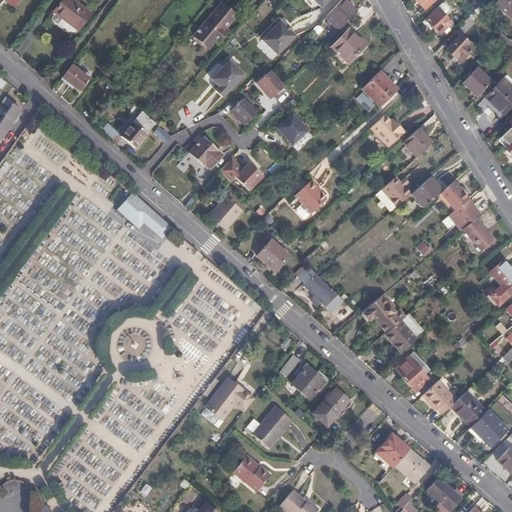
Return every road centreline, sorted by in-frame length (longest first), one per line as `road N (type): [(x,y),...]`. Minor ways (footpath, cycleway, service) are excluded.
road 1 (residential): [(0,54),(511,503)]
road 2 (residential): [(384,0),(511,211)]
road 3 (unknown): [(144,180),(196,131),(216,126),(247,143),(269,119)]
